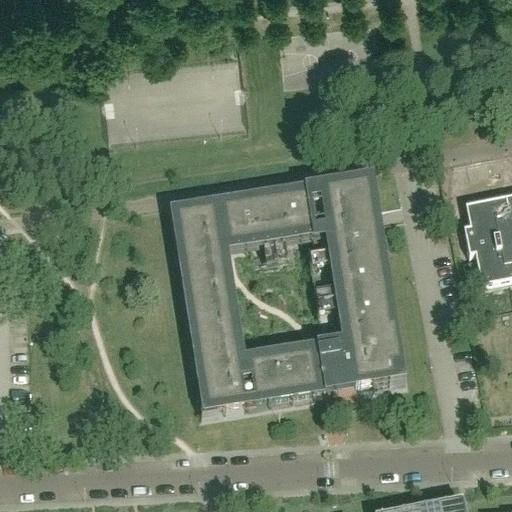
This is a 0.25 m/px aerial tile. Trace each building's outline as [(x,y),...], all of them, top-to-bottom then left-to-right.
[(373,230),(371,216),(367,194),(325,201),(331,237),(373,230)] [(310,203),(213,219),(219,255),(316,240),(310,203)] [(219,255),(213,219),(177,225),(184,273),(221,267),(219,255)] [(379,266),(373,231),(373,230),(331,237),(336,272),(379,266)] [(384,301),(379,266),(336,272),(342,307),(384,301)] [(228,315),(221,267),(184,273),(192,320),(228,315)] [(390,337),(384,301),(342,307),(348,343),(390,337)] [(236,362),(228,315),(192,320),(200,368),(236,362)] [(395,336),(390,337),(348,343),(350,357),(355,389),(355,393),(402,385),(395,336)] [(355,389),(350,357),(311,363),(317,395),(328,394),(355,389)] [(244,410),(236,362),(200,368),(207,416),(244,410)] [(317,395),(311,363),(311,362),(250,372),(256,409),(317,399),(317,395)]
